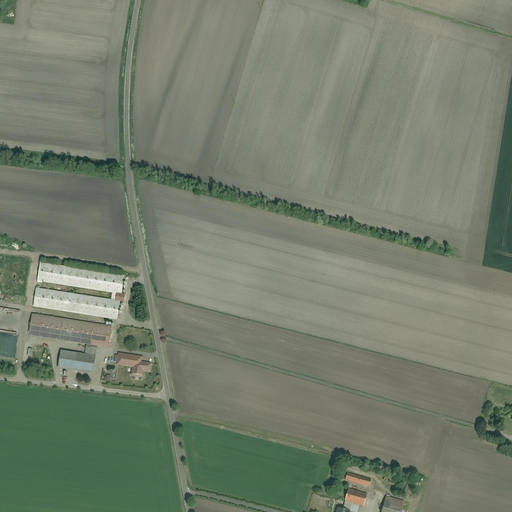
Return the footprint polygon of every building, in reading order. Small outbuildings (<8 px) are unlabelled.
[(117,296),(116,302),(37,290),(35,308),(117,320),(120,303),(123,303),(124,297),(122,296),(125,277),(41,264),(38,283),(117,296)] [(110,347),(112,329),(113,329),(114,323),(106,323),(106,327),(32,316),(29,336),(110,347)] [(87,348),(86,356),(62,353),(60,368),(94,372),(97,349),(87,348)] [(120,355),(118,366),(133,368),(132,377),(142,378),(143,372),(151,373),(152,364),(140,362),(141,358),(120,355)] [(107,367),(106,383),(112,383),(112,380),(117,381),(118,367),(107,367)] [(349,470),(345,481),(369,488),(372,478),(349,470)] [(347,488),(344,502),(363,507),(367,494),(347,488)] [(386,496),(381,511),(400,511),(404,501),(386,496)]
